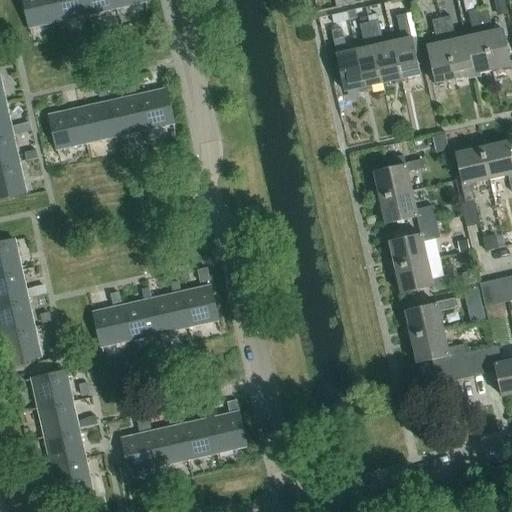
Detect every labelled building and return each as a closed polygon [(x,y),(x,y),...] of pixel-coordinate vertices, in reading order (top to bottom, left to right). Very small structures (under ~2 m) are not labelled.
[(53,0),(22,0),(29,29),(58,22),(53,0)] [(83,0),(53,0),(58,22),(88,16),(83,0)] [(114,0),(83,0),(88,16),(117,9),(114,0)] [(145,0),(114,0),(117,9),(146,2),(145,0)] [(479,10),(478,10),(491,72),(503,69),(504,71),(511,69),(503,30),(492,32),(486,8),(479,10)] [(472,31),(463,33),(465,38),(474,78),(480,77),(480,74),(491,72),(478,10),(468,13),(472,31)] [(401,40),(393,42),(402,82),(408,81),(407,79),(420,76),(406,14),(396,16),(401,40)] [(450,17),(441,19),(454,80),(467,77),(467,80),(474,78),(465,38),(463,33),(454,35),(450,17)] [(437,45),(428,47),(437,87),(444,85),(443,82),(454,80),(441,19),(431,21),(437,45)] [(378,20),(369,22),(384,84),(394,82),(394,84),(402,82),(393,42),(383,44),(378,20)] [(365,48),(356,50),(365,91),(371,89),(371,87),(384,84),(369,22),(360,25),(365,48)] [(342,28),(332,31),(346,93),(358,90),(358,92),(365,91),(356,50),(347,52),(342,28)] [(165,90),(136,97),(144,131),(173,125),(165,90)] [(136,97),(107,103),(115,138),(144,131),(136,97)] [(107,103),(78,110),(86,145),(115,138),(107,103)] [(6,105),(0,106),(0,137),(13,135),(6,105)] [(56,151),(86,145),(78,110),(48,117),(56,151)] [(13,135),(0,137),(0,168),(19,164),(13,135)] [(511,156),(509,142),(483,148),(491,181),(510,177),(511,187),(511,156)] [(472,185),(491,181),(483,148),(457,154),(464,185),(463,186),(466,203),(476,201),(472,185)] [(405,166),(405,164),(403,156),(387,160),(390,170),(405,166)] [(381,199),(413,191),(409,172),(424,169),(422,160),(405,164),(405,166),(390,170),(375,173),(381,199)] [(19,164),(0,168),(0,198),(26,193),(19,164)] [(436,222),(434,214),(433,206),(417,210),(413,191),(381,199),(387,223),(417,216),(419,226),(436,222)] [(438,229),(436,222),(419,226),(421,235),(391,242),(397,267),(428,261),(424,242),(440,239),(438,229)] [(0,274),(21,270),(14,241),(0,243),(0,274)] [(432,279),(428,261),(397,267),(402,293),(433,286),(433,288),(451,284),(449,275),(432,279)] [(0,304),(27,299),(21,270),(0,274),(0,304)] [(492,282),(497,305),(509,302),(504,279),(492,282)] [(484,308),(497,305),(492,282),(479,285),(484,308)] [(210,287),(181,294),(189,328),(218,322),(210,287)] [(181,294),(152,300),(160,335),(189,328),(181,294)] [(407,311),(413,338),(444,331),(440,311),(456,307),(454,298),(437,302),(437,304),(407,311)] [(0,335),(34,328),(27,299),(0,304),(0,335)] [(152,300),(122,307),(130,342),(160,335),(152,300)] [(122,307),(93,313),(101,348),(130,342),(122,307)] [(40,357),(34,328),(0,335),(0,342),(5,365),(40,357)] [(450,356),(456,355),(466,353),(465,345),(448,348),(444,331),(413,338),(418,362),(433,358),(445,356),(450,355),(450,356)] [(478,350),(484,374),(497,371),(503,396),(511,393),(511,360),(503,362),(500,345),(478,350)] [(473,376),(484,374),(478,350),(467,353),(473,376)] [(467,353),(466,353),(456,355),(461,379),(473,376),(467,353)] [(445,356),(451,381),(461,379),(456,355),(450,356),(450,355),(445,356)] [(439,384),(451,381),(445,356),(433,358),(439,384)] [(37,409),(72,401),(65,372),(30,380),(37,409)] [(43,438),(78,430),(72,401),(37,409),(43,438)] [(239,413),(209,420),(217,454),(246,448),(239,413)] [(209,420),(180,426),(188,461),(217,454),(209,420)] [(180,426),(151,433),(158,468),(188,461),(180,426)] [(50,468),(85,460),(78,430),(43,438),(50,468)] [(151,433),(121,439),(129,474),(158,468),(151,433)] [(91,489),(85,460),(50,468),(57,497),(91,489)]
